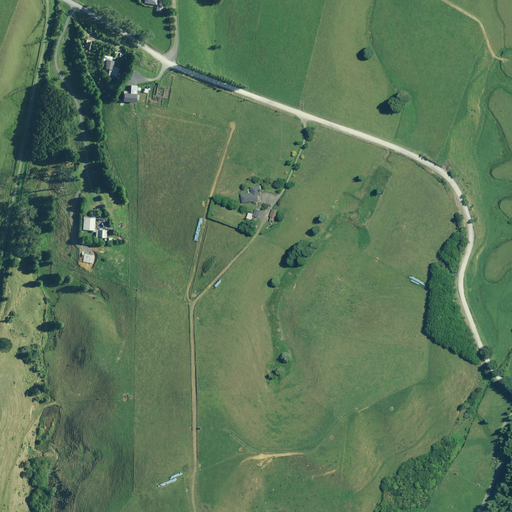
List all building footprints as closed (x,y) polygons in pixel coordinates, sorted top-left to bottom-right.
[(114,61),(106,60),(105,68),(112,69),(114,61)] [(131,85),(131,89),(130,93),(123,93),(123,101),(136,102),(137,85),(132,85),(131,85)] [(262,194),(262,185),(252,186),(253,192),(243,193),(243,202),(254,201),(254,203),(257,203),(257,201),(260,200),(260,195),(262,194)] [(280,211),(274,209),(271,216),(273,216),(271,219),(275,221),(276,218),(278,218),(280,211)] [(97,229),(94,229),(95,218),(83,217),(83,229),(93,230),(93,231),(96,232),(96,237),(107,237),(107,230),(97,229)]
